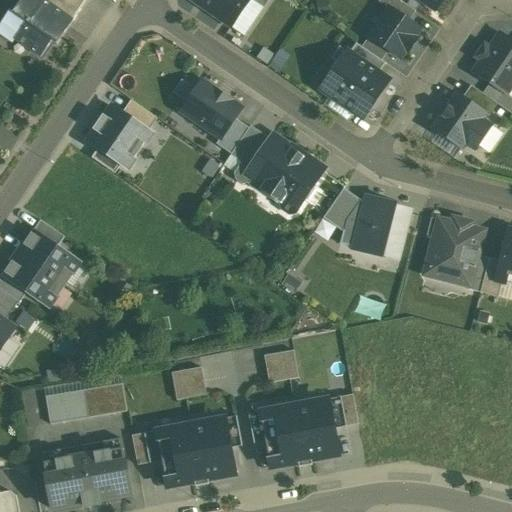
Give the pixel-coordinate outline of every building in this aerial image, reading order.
[(16,0),(0,24),(0,35),(38,62),(52,42),(57,46),(74,22),(42,0),(16,0)] [(42,0),(74,22),(88,0),(42,0)] [(190,0),(230,28),(250,0),(190,0)] [(415,12),(397,0),(379,0),(378,2),(388,9),(389,8),(409,22),(415,12)] [(417,0),(434,10),(440,0),(417,0)] [(388,9),(368,38),(388,51),(400,59),(405,51),(408,53),(417,40),(414,38),(420,30),(409,22),(389,8),(388,9)] [(511,42),(500,34),(473,73),(490,85),(506,96),(507,95),(511,87),(511,42)] [(388,51),(368,38),(362,48),(381,61),(388,51)] [(362,48),(356,44),(349,54),(379,74),(386,64),(381,61),(362,48)] [(349,54),(339,47),(331,59),(338,64),(321,90),(363,119),(389,81),(379,74),(349,54)] [(182,112),(221,139),(234,120),(242,109),(202,83),(182,112)] [(506,96),(490,85),(483,95),(497,104),(511,114),(511,98),(507,95),(506,96)] [(483,95),(471,86),(463,98),(487,114),(486,115),(488,117),(497,104),(483,95)] [(463,98),(456,93),(447,106),(449,107),(442,117),(440,116),(431,129),(462,150),(465,145),(475,152),(486,136),(479,131),(485,121),(483,120),(486,115),(487,114),(463,98)] [(131,101),(121,114),(148,133),(158,119),(131,101)] [(122,165),(128,169),(151,135),(148,133),(121,114),(112,108),(106,117),(103,116),(94,131),(96,132),(89,142),(99,149),(122,165)] [(217,146),(231,155),(248,129),(234,120),(221,139),(217,146)] [(248,129),(231,155),(241,163),(248,152),(257,158),(270,140),(250,126),(248,129)] [(289,146),(275,137),(271,138),(270,140),(257,158),(248,152),(241,163),(234,174),(235,180),(242,185),(249,184),(251,180),(283,201),(281,204),(282,209),(289,214),(294,213),(296,210),(297,210),(304,200),(308,199),(315,190),(314,185),(323,172),(322,167),(310,159),(304,160),(289,149),(289,146)] [(115,175),(122,165),(99,149),(92,159),(115,175)] [(361,201),(343,189),(323,219),(343,233),(346,219),(360,223),(365,202),(361,201)] [(395,205),(367,197),(365,202),(360,223),(346,219),(343,233),(340,245),(353,248),(353,250),(382,258),(382,256),(398,260),(410,211),(395,207),(395,205)] [(439,221),(431,219),(427,236),(434,238),(439,221)] [(65,237),(40,221),(32,232),(34,234),(35,233),(57,248),(65,237)] [(483,232),(439,221),(434,238),(425,275),(469,286),(477,255),(483,232)] [(511,231),(508,230),(501,261),(496,281),(502,282),(511,284),(511,231)] [(57,248),(35,233),(34,234),(20,255),(64,285),(79,263),(57,248)] [(64,285),(20,255),(5,276),(5,277),(27,292),(49,307),(64,285)] [(489,258),(477,255),(469,286),(468,290),(480,293),(489,258)] [(501,261),(489,258),(480,293),(498,298),(502,282),(496,281),(501,261)] [(27,292),(5,277),(5,276),(3,275),(0,279),(0,289),(18,302),(20,303),(27,292)] [(283,286),(297,295),(303,285),(290,276),(283,286)] [(128,299),(135,290),(127,285),(121,295),(128,299)] [(0,289),(0,318),(5,322),(18,302),(0,289)] [(0,350),(14,329),(5,322),(0,318),(0,350)] [(86,345),(96,352),(103,344),(93,336),(86,345)] [(295,351),(264,356),(269,384),(299,379),(295,351)] [(201,370),(171,376),(176,402),(206,396),(201,370)] [(49,384),(61,383),(60,372),(48,373),(49,384)] [(128,413),(123,386),(46,399),(50,427),(128,413)] [(354,395),(329,400),(334,430),(360,425),(354,395)] [(329,400),(261,412),(266,442),(272,470),(339,458),(334,430),(329,400)] [(266,442),(261,412),(250,414),(255,444),(266,442)] [(239,417),(225,419),(231,448),(244,445),(239,417)] [(225,419),(156,433),(161,461),(167,489),(236,476),(231,448),(225,419)] [(161,461),(156,433),(134,437),(139,465),(161,461)] [(41,454),(52,511),(84,505),(85,508),(101,505),(100,502),(133,496),(122,439),(102,443),(104,453),(62,461),(60,450),(41,454)]
